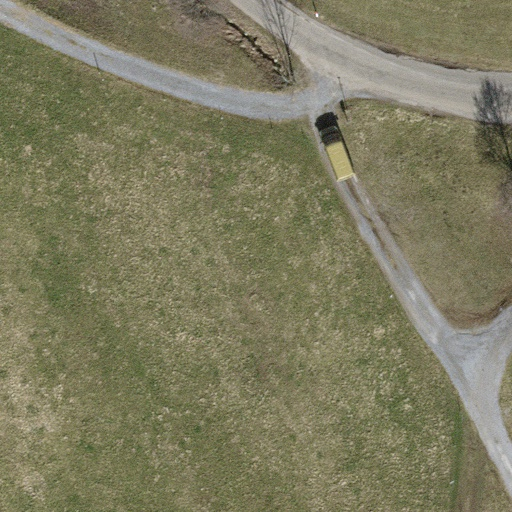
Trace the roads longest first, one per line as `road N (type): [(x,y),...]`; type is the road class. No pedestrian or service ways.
road 1 (track): [(318,101),(336,159),(400,282),(464,370),(511,467)]
road 2 (track): [(0,7),(90,52),(256,105),(318,101),(341,56)]
road 3 (unclassified): [(511,96),(426,85),(341,56),(261,0)]
road 4 (track): [(471,511),(464,370),(511,326)]
